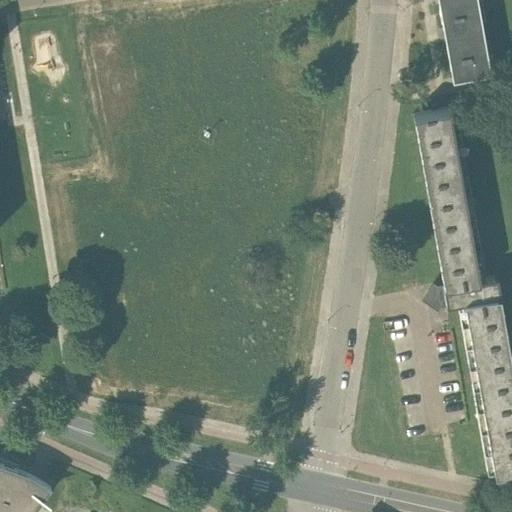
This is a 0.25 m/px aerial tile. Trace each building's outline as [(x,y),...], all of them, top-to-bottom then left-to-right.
[(437,0),(444,36),(482,29),(476,0),(437,0)] [(81,204),(102,397),(195,387),(176,214),(181,213),(159,19),(67,29),(87,203),(81,204)] [(482,29),(444,36),(451,78),(489,71),(482,29)] [(441,274),(443,284),(433,286),(425,297),(437,305),(440,300),(446,304),(464,301),(494,472),(511,468),(511,373),(498,295),(499,295),(496,276),(478,279),(448,108),(412,114),(413,115),(414,115),(441,274)] [(0,511),(13,511),(29,471),(17,466),(18,463),(0,455),(0,511)]
